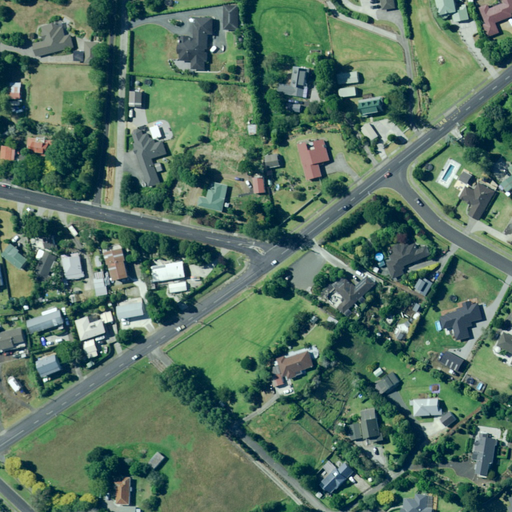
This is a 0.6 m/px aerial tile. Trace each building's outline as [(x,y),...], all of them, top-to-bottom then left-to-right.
[(396,9),(396,7),(394,0),(368,0),(369,0),(371,0),(379,0),(380,1),(381,1),(382,1),(383,8),(384,11),(396,9)] [(459,8),(459,5),(458,2),(463,1),(462,0),(440,0),(443,16),(443,17),(446,19),(449,18),(450,16),(453,16),(455,16),(456,21),(456,23),(470,20),(470,18),(467,5),(466,5),(464,6),(464,7),(459,8)] [(511,0),(504,0),(506,3),(491,9),(490,6),(490,5),(481,8),(488,24),(485,25),(489,38),(501,33),(500,31),(497,23),(511,17),(511,0)] [(225,5),(225,30),(239,31),(240,6),(225,5)] [(215,19),(214,19),(197,18),(197,19),(197,24),(195,24),(195,39),(191,38),(191,37),(181,36),(181,45),(179,45),(179,54),(181,54),(181,61),(192,61),(192,68),(192,70),(206,70),(206,62),(208,62),(208,53),(207,53),(207,49),(209,49),(209,35),(214,35),(215,19)] [(68,34),(67,30),(65,31),(64,27),(60,28),(59,22),(58,23),(49,25),(50,25),(42,27),(44,33),(42,33),(42,35),(43,38),(44,41),(34,44),(34,46),(37,57),(49,54),(75,48),(73,37),(72,35),(71,35),(70,33),(68,34)] [(100,64),(101,48),(101,42),(89,42),(86,42),(85,63),(85,64),(100,64)] [(278,93),(307,98),(308,89),(306,89),(306,86),(307,80),(309,81),(311,70),(294,67),(294,72),(292,86),(285,85),(280,84),(278,93)] [(359,83),(358,72),(338,74),(339,85),(359,83)] [(21,100),(22,86),(22,83),(9,83),(8,99),(21,100)] [(272,92),(271,84),(262,86),(264,94),(272,92)] [(359,95),(358,87),(341,89),(342,97),(359,95)] [(384,97),(361,102),(364,118),(374,116),(373,115),(382,113),(385,112),(384,111),(385,111),(384,107),(384,105),(385,105),(384,97)] [(371,124),(365,128),(362,130),(372,143),(380,137),(371,124)] [(248,126),(249,135),(259,134),(258,125),(248,126)] [(163,141),(162,141),(156,143),(155,140),(151,138),(149,134),(144,135),(143,132),(139,129),(138,130),(135,131),(133,135),(136,143),(134,144),(135,149),(134,149),(136,155),(137,155),(148,187),(160,184),(152,161),(152,159),(167,154),(163,141)] [(272,133),(265,135),(267,142),(274,140),(272,133)] [(44,139),(39,139),(38,138),(38,139),(28,138),(27,146),(30,146),(29,152),(32,152),(32,155),(33,155),(50,158),(51,149),(53,150),(54,149),(54,145),(55,145),(55,141),(52,140),(52,141),(46,140),(44,139)] [(324,177),(324,176),(321,164),(331,161),(326,140),(317,142),(319,150),(312,152),(309,143),(300,146),(309,181),(324,177)] [(10,148),(4,147),(2,147),(0,162),(14,164),(14,162),(16,149),(10,148)] [(282,166),(281,165),(280,155),(267,157),(270,169),(282,166)] [(475,176),(466,171),(461,180),(469,185),(475,176)] [(255,179),(256,194),(267,193),(266,178),(264,178),(264,174),(258,174),(258,179),(255,179)] [(511,188),(511,175),(501,185),(507,192),(510,190),(511,188)] [(497,191),(493,189),(480,182),(476,190),(468,186),(467,186),(461,197),(467,201),(467,202),(468,202),(470,203),(473,205),(473,204),(475,205),(469,214),(479,220),(480,220),(485,213),(496,192),(497,191)] [(225,213),(231,186),(217,183),(217,184),(216,189),(212,188),(210,199),(203,198),(202,202),(201,207),(225,213)] [(505,194),(500,190),(494,200),(505,206),(509,200),(504,197),(505,194)] [(44,236),(46,250),(55,248),(58,248),(56,234),(44,236)] [(20,252),(21,251),(12,243),(3,255),(21,270),(29,260),(24,255),(20,252)] [(407,266),(418,261),(433,254),(429,245),(421,249),(418,243),(417,243),(412,245),(408,244),(405,245),(401,243),(397,245),(395,250),(397,253),(392,256),(394,260),(388,262),(396,279),(407,274),(405,269),(408,268),(407,266)] [(128,260),(127,255),(125,248),(124,248),(106,252),(107,254),(109,264),(111,264),(112,271),(115,281),(116,280),(130,277),(127,260),(128,260)] [(57,259),(58,256),(46,251),(41,249),(37,258),(41,260),(40,262),(36,271),(48,277),(52,268),(57,259)] [(86,276),(85,272),(83,272),(81,256),(64,258),(66,266),(67,275),(67,276),(68,276),(68,279),(81,277),(86,276)] [(184,262),(152,266),(155,281),(186,277),(184,262)] [(111,284),(110,275),(107,276),(107,277),(106,277),(105,271),(97,273),(97,278),(95,278),(96,288),(97,296),(109,294),(107,285),(111,284)] [(378,284),(370,275),(357,286),(354,283),(353,284),(348,278),(337,289),(347,300),(339,307),(345,314),(357,304),(378,284)] [(417,290),(428,296),(435,283),(424,277),(424,279),(423,278),(419,286),(417,285),(415,289),(417,290)] [(179,291),(188,290),(187,282),(171,284),(173,292),(179,291)] [(422,314),(425,310),(423,308),(424,307),(420,304),(415,310),(418,312),(416,315),(412,312),(409,317),(413,320),(415,318),(417,320),(422,314)] [(66,323),(62,310),(59,311),(58,308),(45,312),(43,312),(44,315),(30,320),(28,321),(33,334),(66,323)] [(111,311),(106,313),(109,323),(115,321),(111,311)] [(397,314),(393,311),(389,317),(393,320),(397,314)] [(91,323),(89,318),(88,316),(75,321),(82,341),(107,332),(103,319),(102,319),(91,323)] [(343,321),(334,317),(331,322),(340,326),(343,321)] [(2,352),(27,346),(26,342),(26,341),(23,327),(12,330),(5,332),(0,332),(0,350),(0,351),(1,351),(2,352)] [(407,333),(402,330),(398,335),(397,337),(402,341),(407,333)] [(511,334),(505,332),(501,340),(499,345),(498,346),(511,352),(511,334)] [(62,370),(59,363),(56,354),(52,356),(51,353),(46,355),(44,356),(37,359),(43,378),(50,375),(51,379),(59,376),(57,372),(62,370)] [(307,369),(304,361),(302,362),(300,354),(289,358),(288,356),(280,359),(286,377),(289,376),(290,379),(291,378),(291,380),(306,374),(304,370),(307,369)] [(400,382),(393,373),(379,384),(385,393),(400,382)] [(287,384),(284,374),(274,377),(277,387),(287,384)] [(17,392),(19,390),(23,386),(15,377),(10,382),(9,383),(14,388),(17,392)] [(443,415),(443,414),(443,408),(441,409),(440,399),(439,399),(415,400),(415,401),(412,401),(412,405),(415,405),(416,416),(434,415),(443,415)] [(385,440),(384,438),(383,433),(382,433),(378,418),(377,418),(375,408),(361,411),(363,422),(362,422),(366,439),(367,439),(369,439),(371,438),(372,443),(385,440)] [(447,427),(457,420),(450,411),(441,419),(447,427)] [(427,440),(418,420),(407,425),(416,445),(427,440)] [(352,440),(361,439),(362,438),(359,423),(349,425),(352,440)] [(495,463),(498,439),(489,438),(490,434),(482,433),(481,437),(478,437),(477,445),(476,445),(475,452),(476,452),(475,460),(481,461),(479,474),(490,476),(492,463),(495,463)] [(153,471),(165,457),(159,452),(147,466),(153,471)] [(342,484),(354,472),(345,463),(338,470),(336,468),(331,474),(332,475),(322,485),(324,487),(323,488),(326,491),(327,489),(332,494),(337,489),(338,489),(340,487),(342,484)] [(131,505),(132,497),(132,491),(133,492),(133,488),(132,488),(132,477),(124,477),(124,478),(124,481),(119,481),(116,481),(116,489),(119,489),(118,495),(118,505),(131,505)] [(429,495),(428,495),(418,494),(417,499),(409,499),(406,499),(405,504),(405,509),(404,509),(403,511),(434,511),(435,509),(428,508),(429,495)]
